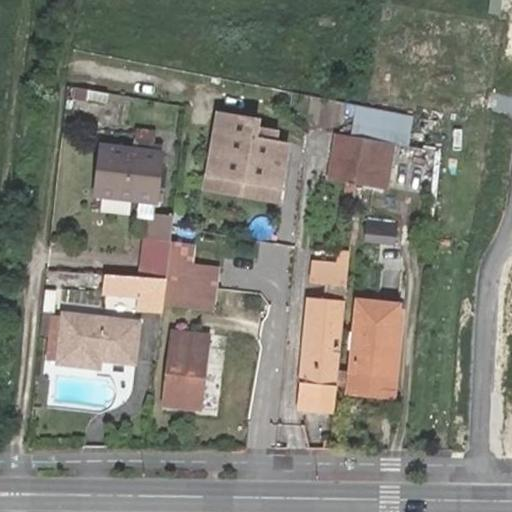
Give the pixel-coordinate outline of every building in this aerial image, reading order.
[(417,145),(422,112),(363,103),(358,136),(365,137),(417,145)] [(249,119),(221,115),(212,176),(283,186),(289,143),(258,139),(260,120),(249,119)] [(361,179),(365,137),(358,136),(339,133),(333,175),(361,179)] [(159,201),(166,153),(103,144),(96,194),(159,201)] [(431,190),(435,151),(406,148),(402,187),(431,190)] [(283,186),(212,176),(211,190),(281,200),(283,186)] [(190,202),(181,201),(179,218),(178,224),(187,225),(190,202)] [(147,240),(176,243),(178,224),(179,218),(151,214),(147,240)] [(366,220),(365,243),(397,244),(398,221),(366,220)] [(147,240),(142,277),(171,280),(176,243),(147,240)] [(176,243),(171,280),(168,306),(214,311),(221,267),(196,264),(196,245),(176,243)] [(314,285),(349,288),(351,269),(317,265),(314,285)] [(142,277),(112,274),(110,293),(142,297),(142,308),(167,312),(168,306),(171,280),(142,277)] [(312,303),(347,306),(349,288),(314,285),(312,303)] [(137,309),(138,299),(108,297),(107,307),(137,309)] [(355,370),(396,373),(403,305),(361,302),(355,370)] [(322,385),(339,386),(347,306),(312,303),(303,383),(300,410),(319,411),(322,385)] [(143,356),(145,322),(73,315),(69,364),(108,367),(110,354),(143,356)] [(168,401),(202,406),(210,348),(199,346),(200,332),(176,329),(168,401)] [(394,397),(396,373),(355,370),(353,392),(394,397)] [(336,413),(339,386),(322,385),(319,411),(336,413)]
